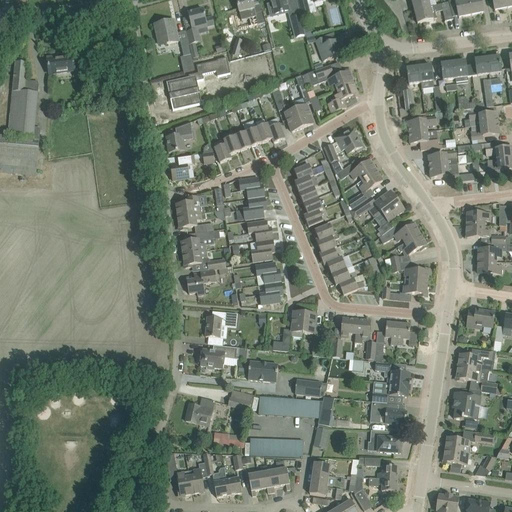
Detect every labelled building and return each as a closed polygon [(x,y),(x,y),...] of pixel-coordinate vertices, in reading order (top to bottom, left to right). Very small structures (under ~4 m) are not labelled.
[(251,0),(244,0),(236,2),(240,15),(234,17),(238,31),(264,24),(261,12),(256,14),(251,0)] [(271,16),(292,10),(290,1),(287,2),(286,0),(270,0),(271,3),(272,6),(269,6),(271,16)] [(298,0),(302,17),(310,15),(308,6),(327,1),(326,0),(298,0)] [(411,0),(414,12),(430,8),(436,6),(434,0),(411,0)] [(454,0),(447,0),(449,3),(450,9),(453,18),(458,17),(457,9),(456,3),(454,0)] [(481,0),(472,0),(468,1),(471,17),(484,14),(482,4),(481,0)] [(492,0),(495,12),(507,10),(505,0),(492,0)] [(468,1),(456,3),(457,9),(458,17),(459,19),(471,17),(468,1)] [(430,8),(414,12),(418,25),(433,21),(437,20),(436,14),(436,13),(443,11),(445,22),(453,20),(453,18),(450,9),(449,3),(443,5),(436,6),(430,8)] [(192,32),(186,33),(194,59),(199,57),(195,44),(200,43),(197,32),(208,29),(214,27),(212,18),(206,20),(203,10),(188,14),(192,32)] [(300,16),(290,18),(296,39),(305,36),(300,16)] [(178,43),(173,22),(155,26),(159,41),(163,40),(165,46),(178,43)] [(311,27),(304,28),(306,38),(314,36),(311,27)] [(326,45),(324,39),(316,42),(323,63),(343,56),(337,41),(326,45)] [(184,58),(191,56),(187,41),(180,42),(184,58)] [(238,58),(242,42),(237,41),(232,57),(238,58)] [(214,48),(216,54),(225,52),(224,45),(214,48)] [(191,56),(184,58),(187,73),(194,71),(191,56)] [(75,72),(73,58),(56,60),(55,58),(47,59),(49,75),(75,72)] [(191,83),(167,88),(173,115),(177,115),(178,121),(187,119),(187,113),(204,108),(198,88),(207,85),(206,80),(224,76),(225,80),(232,77),(226,58),(197,65),(200,75),(191,78),(191,83)] [(490,75),(502,74),(499,58),(487,59),(490,75)] [(477,77),(490,75),(487,59),(475,61),(477,77)] [(456,84),(468,82),(465,62),(454,64),(456,80),(456,84)] [(34,138),(37,96),(38,86),(38,82),(26,81),(27,64),(15,63),(8,136),(34,138)] [(443,82),(456,80),(454,64),(441,65),(443,82)] [(431,66),(419,68),(422,84),(422,90),(434,89),(431,66)] [(308,75),(312,85),(313,88),(328,82),(330,88),(336,86),(337,91),(353,85),(348,72),(342,74),(343,76),(334,79),(333,76),(330,67),(324,70),(324,69),(316,72),(317,72),(308,75)] [(419,85),(422,84),(419,68),(407,70),(409,86),(419,85)] [(305,87),(301,77),(296,79),(299,89),(305,87)] [(487,109),(493,108),(491,87),(490,81),(483,82),(487,109)] [(351,100),(358,98),(353,85),(337,91),(339,96),(333,98),(336,103),(329,106),(332,114),(347,109),(344,101),(351,99),(351,100)] [(439,88),(434,89),(437,114),(442,113),(439,88)] [(258,100),(272,95),(270,89),(255,94),(258,100)] [(280,92),(273,95),(276,103),(283,100),(280,92)] [(401,117),(413,116),(410,92),(404,92),(406,110),(400,110),(401,117)] [(249,103),(258,100),(255,94),(247,97),(249,103)] [(469,104),(469,103),(466,100),(466,98),(458,99),(459,112),(474,110),(477,110),(476,105),(476,106),(476,104),(469,104)] [(303,130),(303,129),(313,125),(304,99),(293,103),(296,111),(303,130)] [(227,117),(238,113),(236,106),(225,110),(227,117)] [(217,121),(227,117),(225,110),(214,115),(217,121)] [(475,117),(475,115),(474,110),(466,111),(466,115),(469,115),(471,128),(498,125),(497,115),(475,117)] [(303,130),(296,111),(285,115),(292,134),(303,130)] [(204,126),(217,121),(214,115),(202,119),(204,126)] [(409,135),(426,133),(425,128),(436,127),(435,119),(430,119),(430,122),(408,124),(409,135)] [(169,155),(179,153),(185,152),(183,141),(193,140),(191,124),(175,129),(177,137),(167,139),(169,155)] [(285,140),(279,125),(269,129),(268,126),(267,126),(274,145),(285,140)] [(499,136),(498,125),(471,128),(482,127),(482,132),(471,133),(472,142),(478,141),(477,139),(499,136)] [(274,145),(267,126),(256,130),(262,145),(272,141),(274,145)] [(251,149),(262,145),(256,130),(246,134),(251,149)] [(359,143),(353,131),(335,140),(337,144),(325,149),(331,164),(339,161),(336,156),(345,151),(347,157),(356,153),(357,154),(365,150),(361,142),(359,143)] [(426,133),(409,135),(410,146),(420,145),(421,152),(442,150),(441,147),(438,147),(437,132),(426,133)] [(235,138),(241,153),(251,149),(246,134),(235,138)] [(0,136),(0,173),(36,177),(37,168),(39,140),(0,137),(0,136)] [(231,160),(232,160),(230,157),(241,153),(235,138),(224,142),(231,160)] [(215,149),(217,155),(220,164),(231,160),(226,145),(220,147),(215,149)] [(458,155),(465,154),(467,165),(472,164),(470,146),(457,148),(458,155)] [(511,149),(492,151),(492,149),(486,149),(487,157),(498,156),(498,161),(511,159),(511,149)] [(444,156),(429,158),(430,169),(446,167),(446,162),(456,161),(455,153),(451,153),(444,154),(444,156)] [(204,166),(215,165),(213,154),(204,155),(203,155),(204,166)] [(173,183),(189,180),(187,168),(195,166),(193,156),(178,159),(179,165),(171,167),(173,183)] [(511,171),(511,159),(498,161),(499,167),(488,168),(489,175),(486,175),(487,181),(495,180),(494,173),(511,171)] [(303,163),(296,167),(298,170),(305,167),(307,167),(305,161),(303,163)] [(325,172),(330,170),(326,161),(321,163),(325,172)] [(376,172),(370,162),(356,171),(352,165),(342,172),(335,176),(338,182),(340,181),(340,182),(350,175),(354,181),(359,177),(362,182),(376,172)] [(312,172),(309,166),(307,167),(305,167),(298,170),(294,172),(298,182),(314,177),(317,175),(315,171),(312,172)] [(446,167),(430,169),(431,180),(447,178),(453,177),(453,180),(454,184),(474,182),(473,175),(458,176),(458,171),(447,172),(446,167)] [(330,184),(335,182),(330,170),(325,172),(330,184)] [(363,195),(374,188),(383,182),(376,172),(362,182),(365,186),(360,189),(363,195)] [(299,195),(314,189),(318,188),(314,177),(298,182),(295,184),(299,195)] [(260,186),(259,179),(239,182),(240,192),(247,191),(264,189),(263,186),(260,186)] [(334,194),(339,192),(335,182),(330,184),(334,194)] [(248,201),(265,198),(264,189),(247,191),(248,201)] [(303,205),(319,200),(314,189),(299,195),(303,205)] [(223,204),(221,190),(214,191),(217,208),(218,207),(219,212),(225,211),(225,210),(224,204),(223,204)] [(382,214),(397,202),(390,194),(375,205),(371,199),(366,202),(350,213),(351,214),(353,220),(367,211),(374,220),(382,214)] [(350,213),(366,202),(361,195),(347,205),(349,210),(350,213)] [(200,208),(199,204),(198,198),(187,200),(187,205),(183,205),(183,203),(176,204),(178,218),(205,214),(204,208),(200,208)] [(250,210),(267,208),(265,198),(248,201),(250,210)] [(307,216),(319,212),(323,210),(319,200),(303,205),(307,216)] [(389,223),(396,218),(404,212),(397,202),(382,214),(389,223)] [(239,222),(245,221),(264,218),(263,211),(267,211),(267,208),(250,210),(243,211),(243,212),(237,213),(239,222)] [(308,229),(318,225),(323,222),(319,212),(307,216),(304,217),(308,229)] [(205,214),(178,218),(180,232),(187,231),(187,228),(197,227),(196,222),(206,220),(205,214)] [(351,214),(345,216),(349,224),(354,222),(353,220),(351,214)] [(490,223),(490,216),(467,215),(467,227),(485,227),(485,222),(490,223)] [(268,229),(267,222),(248,225),(249,235),(256,234),(272,231),(272,229),(268,229)] [(387,234),(389,232),(393,229),(389,224),(383,229),(387,234)] [(406,244),(420,236),(413,224),(407,228),(408,229),(394,237),(398,243),(403,240),(406,244)] [(206,233),(214,232),(213,225),(205,226),(206,233)] [(324,229),(315,232),(318,241),(319,243),(338,236),(337,233),(336,232),(334,233),(331,226),(325,228),(324,229)] [(490,239),(490,233),(484,233),(485,227),(467,227),(467,239),(490,239)] [(220,240),(219,231),(214,232),(206,233),(196,235),(197,242),(189,243),(188,241),(182,242),(183,255),(207,252),(206,246),(200,247),(199,241),(215,239),(215,240),(220,240)] [(257,243),(273,241),(272,231),(256,234),(257,243)] [(383,246),(393,240),(389,232),(387,234),(380,240),(383,246)] [(319,243),(317,244),(319,250),(321,255),(335,249),(339,248),(337,242),(336,240),(339,239),(338,236),(319,243)] [(421,252),(427,249),(420,236),(406,244),(406,245),(398,249),(400,254),(403,253),(405,257),(391,260),(392,267),(411,263),(409,256),(420,250),(421,252)] [(492,238),(492,246),(506,246),(506,238),(492,238)] [(258,253),(275,250),(273,241),(257,243),(258,253)] [(365,260),(376,255),(372,247),(367,249),(361,251),(365,260)] [(321,255),(319,256),(324,267),(327,266),(339,261),(335,249),(321,255)] [(253,263),(263,262),(273,261),(272,254),(275,253),(275,250),(258,253),(252,254),(253,263)] [(479,251),(479,264),(495,264),(496,259),(501,259),(501,253),(501,252),(494,252),(479,251)] [(208,258),(207,252),(183,255),(185,269),(193,268),(192,266),(208,264),(209,272),(219,270),(225,269),(224,261),(210,263),(210,261),(208,259),(208,258)] [(339,261),(327,266),(331,276),(347,270),(342,260),(339,261)] [(421,272),(412,271),(411,263),(392,267),(394,274),(405,271),(404,283),(427,284),(428,270),(421,270),(421,272)] [(374,275),(379,272),(376,264),(371,266),(374,275)] [(479,264),(478,275),(501,276),(501,269),(495,269),(495,264),(479,264)] [(276,272),(275,265),(256,267),(257,277),(264,276),(280,274),(280,271),(276,272)] [(347,270),(331,276),(334,282),(336,287),(339,286),(351,281),(351,280),(349,276),(347,270)] [(205,296),(203,285),(217,283),(215,273),(194,276),(195,282),(187,283),(189,295),(197,294),(198,297),(205,296)] [(265,286),(282,283),(280,274),(264,276),(265,286)] [(351,281),(339,286),(340,289),(343,297),(355,292),(358,291),(364,288),(362,283),(356,285),(355,282),(354,279),(351,280),(351,281)] [(266,295),(283,293),(282,283),(265,286),(266,295)] [(426,298),(427,284),(404,283),(404,288),(403,295),(419,296),(419,298),(426,298)] [(399,302),(400,295),(389,294),(390,291),(384,290),(383,300),(399,302)] [(263,306),(281,303),(280,296),(284,296),(283,293),(266,295),(260,296),(261,306),(263,306)] [(493,330),(495,314),(476,311),(475,316),(468,316),(467,329),(474,330),(474,327),(493,330)] [(236,329),(238,315),(213,313),(212,319),(207,319),(206,338),(220,340),(221,327),(236,329)] [(284,331),(284,336),(283,345),(273,344),(273,352),(289,354),(291,338),(294,341),(300,342),(302,340),(303,334),(304,315),(305,315),(294,313),(291,332),(284,331)] [(316,316),(305,315),(304,315),(303,334),(302,340),(303,339),(303,335),(314,336),(316,316)] [(511,331),(511,316),(506,315),(504,329),(497,328),(496,338),(495,342),(503,344),(504,336),(511,337),(511,331)] [(355,336),(357,321),(343,320),(341,339),(348,340),(348,335),(355,336)] [(369,342),(370,332),(371,322),(357,321),(355,336),(356,336),(355,344),(363,345),(363,341),(369,342)] [(396,346),(398,325),(387,324),(385,339),(391,339),(391,345),(396,346)] [(409,341),(411,326),(398,325),(396,346),(403,347),(403,341),(409,341)] [(462,346),(466,345),(468,341),(465,337),(460,338),(459,342),(462,346)] [(319,358),(320,349),(321,339),(314,338),(312,357),(319,358)] [(341,360),(343,342),(335,342),(333,359),(341,360)] [(375,354),(375,345),(368,344),(366,361),(374,362),(375,354)] [(375,345),(375,354),(383,355),(384,345),(375,345)] [(238,360),(239,350),(220,348),(220,353),(202,351),(201,358),(199,358),(198,365),(201,366),(200,368),(206,368),(206,371),(214,372),(215,370),(223,371),(225,359),(235,360),(238,360)] [(461,354),(458,368),(480,372),(481,362),(494,363),(496,352),(477,350),(476,359),(467,358),(467,355),(461,354)] [(352,372),(363,373),(363,361),(352,361),(352,372)] [(276,384),(278,366),(250,363),(248,381),(276,384)] [(411,387),(412,381),(410,381),(410,375),(390,373),(391,365),(376,364),(375,372),(385,373),(384,379),(391,379),(390,385),(411,387)] [(487,385),(488,373),(480,372),(458,368),(456,382),(464,383),(464,381),(483,384),(481,393),(496,395),(498,386),(487,385)] [(296,395),(311,397),(320,398),(322,385),(297,382),(296,395)] [(411,387),(390,385),(390,391),(383,390),(383,396),(373,395),(372,403),(387,405),(388,397),(408,399),(409,393),(410,393),(411,387)] [(247,412),(249,404),(251,396),(232,391),(229,408),(247,412)] [(477,420),(479,407),(481,399),(455,395),(453,409),(455,410),(454,420),(464,421),(464,419),(473,420),(473,419),(477,420)] [(268,416),(269,399),(260,398),(259,416),(268,416)] [(268,416),(276,417),(278,399),(269,399),(268,416)] [(278,399),(276,417),(285,418),(286,400),(278,399)] [(209,428),(215,403),(202,400),(200,408),(190,406),(186,422),(209,428)] [(294,418),(295,401),(286,400),(285,418),(294,418)] [(295,401),(294,418),(303,419),(304,401),(295,401)] [(311,419),(312,402),(304,401),(303,419),(311,419)] [(312,402),(311,419),(320,420),(320,418),(324,402),(312,402)] [(371,416),(370,424),(406,427),(406,423),(408,423),(409,418),(407,418),(407,414),(395,412),(396,406),(387,405),(372,403),(371,416)] [(332,429),(334,421),(320,418),(320,420),(319,426),(332,429)] [(325,450),(329,432),(318,429),(314,447),(325,450)] [(400,455),(401,441),(388,440),(389,433),(372,432),(371,444),(373,444),(372,447),(375,450),(379,450),(378,453),(384,454),(384,455),(394,455),(394,454),(400,455)] [(492,445),(493,437),(464,432),(463,442),(455,440),(455,438),(448,437),(446,451),(470,455),(471,449),(469,449),(470,443),(475,444),(475,442),(492,445)] [(244,449),(245,443),(241,442),(241,437),(215,435),(214,446),(244,449)] [(508,461),(510,452),(506,452),(511,441),(511,440),(508,439),(497,459),(508,461)] [(251,440),(250,457),(257,458),(258,440),(251,440)] [(265,458),(266,441),(258,440),(257,458),(265,458)] [(265,458),(273,458),(273,441),(266,441),(265,458)] [(281,441),(273,441),(273,458),(280,459),(281,441)] [(280,459),(288,459),(289,441),(281,441),(280,459)] [(288,459),(295,459),(296,442),(289,441),(288,459)] [(296,442),(295,459),(303,459),(304,442),(296,442)] [(469,460),(470,455),(446,451),(444,465),(451,466),(451,464),(467,466),(468,460),(469,460)] [(169,474),(177,472),(174,456),(166,457),(169,474)] [(207,478),(213,477),(210,456),(203,456),(207,478)] [(236,472),(244,470),(243,465),(242,461),(242,459),(241,457),(233,458),(236,472)] [(496,462),(497,458),(489,457),(489,458),(483,468),(490,472),(496,462)] [(380,468),(381,460),(366,460),(366,468),(380,468)] [(356,482),(358,474),(359,462),(353,461),(351,481),(356,482)] [(189,478),(192,495),(204,493),(202,480),(207,479),(207,478),(204,464),(198,465),(199,471),(188,473),(189,478)] [(328,477),(330,466),(314,464),(313,475),(328,477)] [(461,474),(462,466),(452,464),(450,472),(461,474)] [(377,480),(398,481),(398,468),(383,468),(382,474),(378,474),(377,480)] [(217,499),(229,497),(226,481),(224,469),(220,470),(219,472),(219,474),(214,475),(214,477),(213,477),(214,484),(217,499)] [(295,469),(287,470),(288,477),(296,476),(296,473),(295,469)] [(287,470),(277,472),(280,488),(286,487),(287,492),(291,491),(288,477),(287,470)] [(271,494),(275,494),(274,489),(280,488),(277,472),(268,473),(271,494)] [(189,478),(188,473),(177,475),(178,481),(180,491),(178,491),(179,498),(185,497),(192,495),(189,478)] [(271,494),(268,473),(258,475),(261,491),(267,490),(268,495),(271,494)] [(252,498),(256,497),(255,492),(261,491),(258,475),(248,477),(252,498)] [(327,487),(328,477),(313,475),(311,485),(327,487)] [(229,497),(242,495),(239,479),(226,481),(229,497)] [(398,481),(377,480),(369,480),(369,488),(378,488),(378,486),(382,486),(382,493),(397,494),(398,481)] [(325,498),(327,487),(311,485),(310,495),(325,498)] [(362,491),(354,496),(363,511),(365,511),(373,508),(362,491)] [(452,499),(452,497),(446,496),(446,498),(439,497),(436,511),(456,511),(459,500),(452,499)] [(345,511),(357,511),(351,501),(343,507),(345,511)] [(469,501),(467,511),(489,511),(490,505),(469,501)]
